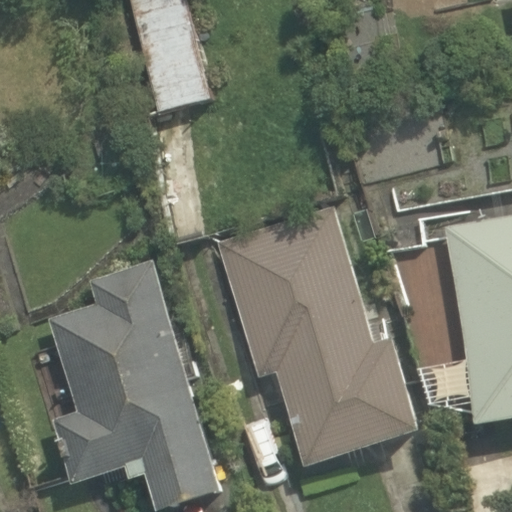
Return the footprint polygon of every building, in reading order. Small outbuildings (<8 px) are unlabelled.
[(215,107),(188,0),(134,0),(163,119),(144,123),(175,248),(228,235),(198,111),(215,107)] [(511,186),(511,132),(452,147),(440,98),(354,119),(378,219),(511,186)] [(283,376),(313,472),(430,436),(402,344),(383,349),(340,212),(225,248),(266,381),(283,376)] [(511,219),(451,230),(485,430),(511,425),(511,219)] [(156,482),(164,511),(176,511),(231,496),(160,265),(97,284),(104,309),(54,324),(82,415),(59,423),(80,490),(136,473),(140,487),(156,482)]
